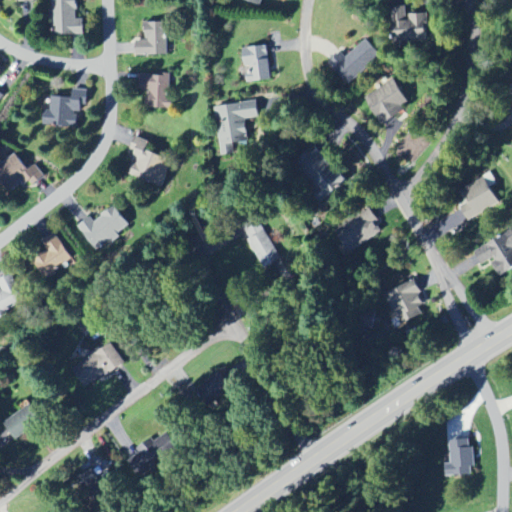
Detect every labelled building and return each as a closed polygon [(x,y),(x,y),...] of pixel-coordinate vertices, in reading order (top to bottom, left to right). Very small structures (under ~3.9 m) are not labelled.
[(76,0),(52,0),(52,35),(83,36),(84,19),(76,19),(76,0)] [(408,42),(428,41),(427,13),(410,14),(410,20),(393,21),(394,49),(408,48),(408,42)] [(136,56),(168,56),(167,23),(144,23),(144,41),(136,41),(136,56)] [(347,58),(341,52),(329,64),(350,85),(382,56),(366,39),(347,58)] [(267,46),(244,49),(247,74),(246,74),(247,83),(272,79),(267,46)] [(171,109),(171,76),(141,76),(140,90),(147,91),(147,109),(171,109)] [(382,125),(411,105),(393,79),(365,99),(382,125)] [(76,127),(77,112),(81,113),(81,101),(87,102),(87,91),(73,90),(72,98),(51,97),(50,107),(44,107),(43,125),(76,127)] [(222,156),(235,154),(233,144),(249,142),(246,120),(259,118),(257,102),(215,107),(222,156)] [(173,162),(146,150),(149,142),(136,136),(130,150),(137,153),(128,174),(162,188),(173,162)] [(326,200),(346,182),(314,146),(294,164),(326,200)] [(45,176),(35,164),(28,170),(16,154),(3,164),(0,160),(0,181),(10,194),(27,180),(32,186),(45,176)] [(466,219),(498,207),(488,180),(456,192),(466,219)] [(130,226),(114,206),(94,222),(90,217),(78,227),(98,252),(130,226)] [(382,232),(376,223),(379,222),(370,208),(335,232),(350,255),(382,232)] [(263,269),(280,261),(260,219),(243,227),(263,269)] [(511,269),(511,237),(509,232),(475,253),(483,266),(489,262),(499,278),(511,269)] [(47,253),(34,260),(45,279),(73,263),(56,234),(42,243),(47,253)] [(0,315),(25,305),(13,274),(0,278),(0,286),(2,291),(0,291),(0,315)] [(386,293),(400,325),(423,316),(419,307),(426,304),(416,281),(386,293)] [(231,389),(219,374),(197,392),(208,406),(231,389)] [(43,422),(30,405),(0,427),(13,443),(43,422)] [(179,453),(168,434),(153,442),(153,443),(127,458),(138,477),(179,453)] [(473,442),(451,443),(452,465),(446,465),(447,477),(474,476),(473,442)] [(86,496),(103,490),(96,470),(79,477),(86,496)]
